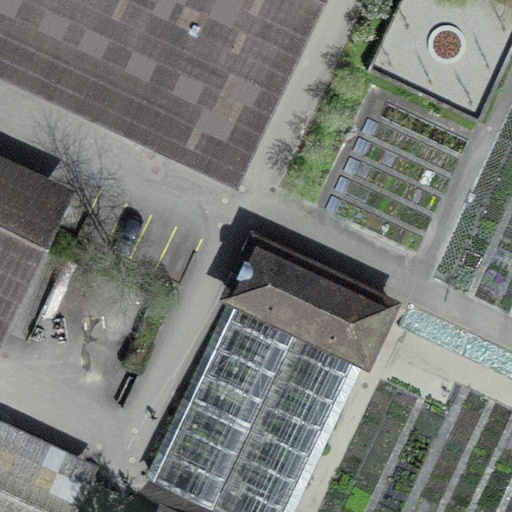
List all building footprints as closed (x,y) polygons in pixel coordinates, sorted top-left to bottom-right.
[(315,0),(0,0),(0,82),(227,188),(315,0)] [(0,323),(58,200),(0,172),(0,323)] [(258,246),(232,306),(363,364),(390,305),(258,246)] [(232,306),(159,470),(252,511),(296,511),(363,364),(232,306)] [(73,511),(90,478),(0,436),(0,511),(73,511)]
